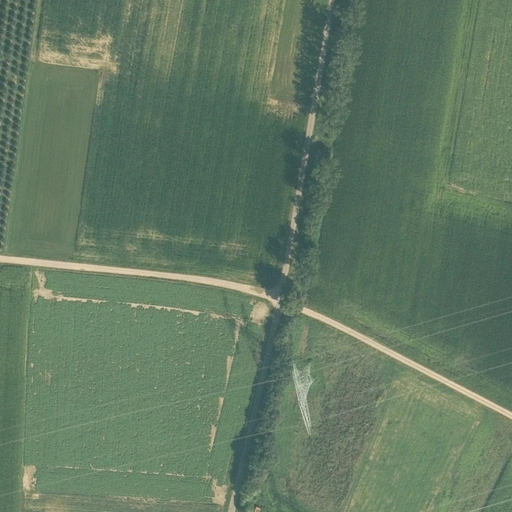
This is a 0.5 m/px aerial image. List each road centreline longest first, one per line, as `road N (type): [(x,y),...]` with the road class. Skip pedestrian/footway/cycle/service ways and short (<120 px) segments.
road 1 (unclassified): [(227,511),(277,297),(330,0)]
road 2 (track): [(0,261),(277,297)]
road 3 (track): [(511,414),(277,297)]
